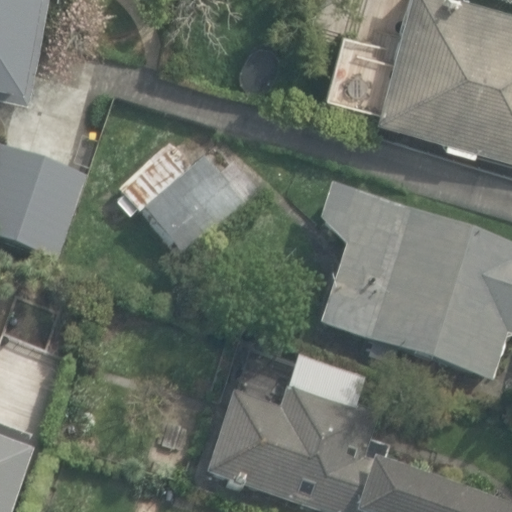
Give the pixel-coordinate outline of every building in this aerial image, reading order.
[(0,0),(0,91),(21,96),(41,0),(0,0)] [(473,147),(511,158),(511,12),(468,0),(405,0),(371,116),(442,136),(440,145),(470,154),(473,147)] [(142,212),(184,265),(264,201),(234,164),(218,176),(204,158),(191,168),(175,147),(115,195),(133,218),(142,212)] [(0,243),(59,263),(87,179),(0,150),(0,243)] [(315,332),(490,388),(507,335),(511,337),(511,249),(328,190),(317,224),(341,251),(315,332)] [(511,511),(511,509),(382,469),(389,448),(369,442),(377,418),(355,411),(364,382),(295,361),(293,368),(245,353),(204,482),(299,511),(511,511)] [(0,511),(11,511),(33,452),(0,439),(0,511)]
